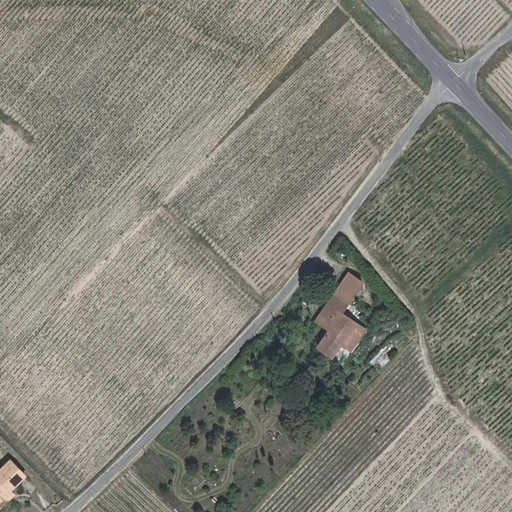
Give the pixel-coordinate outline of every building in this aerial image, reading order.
[(363,281),(350,272),(323,310),(333,317),(331,320),(337,324),(333,330),(330,328),(321,342),(337,353),(345,343),(352,348),(366,327),(343,311),(363,281)] [(333,317),(323,310),(318,319),(330,328),(333,330),(337,324),(331,320),(333,317)] [(337,353),(321,342),(318,345),(335,357),(337,353)] [(0,469),(0,492),(7,499),(9,497),(5,494),(10,489),(26,474),(11,459),(0,469)] [(14,492),(10,489),(5,494),(9,497),(14,492)]
